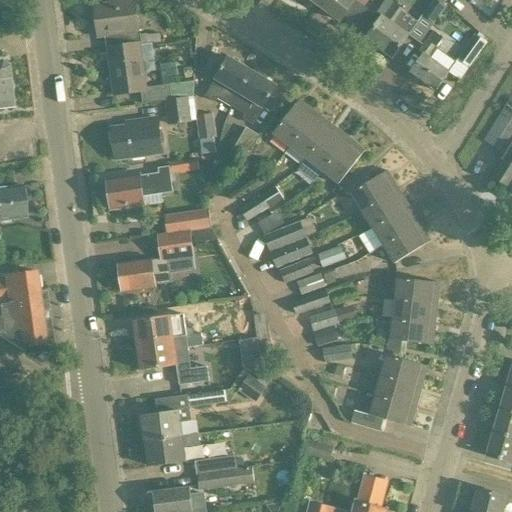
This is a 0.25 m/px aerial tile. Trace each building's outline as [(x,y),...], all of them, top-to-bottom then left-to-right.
[(138,36),(133,0),(119,0),(115,1),(115,3),(94,6),(98,38),(112,36),(114,48),(140,44),(140,45),(159,43),(158,34),(146,36),(145,35),(138,36)] [(323,0),(318,7),(340,23),(355,0),(323,0)] [(388,0),(386,0),(377,13),(382,17),(366,40),(392,59),(409,35),(395,25),(405,11),(394,3),(394,4),(388,0)] [(436,0),(434,0),(423,15),(434,23),(446,7),(436,0)] [(449,73),(429,58),(436,48),(443,39),(434,32),(419,52),(424,55),(411,72),(436,90),(449,73)] [(486,43),(475,35),(458,60),(468,68),(486,43)] [(140,44),(114,48),(107,49),(114,95),(146,91),(148,104),(172,101),(172,100),(169,85),(146,88),(140,45),(140,44)] [(218,99),(232,107),(252,73),(228,58),(215,80),(216,80),(206,97),(215,103),(218,99)] [(0,108),(13,107),(7,65),(1,62),(0,61),(0,108)] [(276,87),(252,73),(232,107),(245,115),(243,119),(253,125),(263,108),(263,109),(276,87)] [(511,189),(511,188),(511,97),(502,111),(511,117),(511,118),(494,148),(504,154),(490,176),(511,189)] [(191,122),(188,99),(166,102),(169,125),(191,122)] [(273,134),(290,147),(316,113),(299,100),(273,134)] [(316,113),(290,147),(306,159),(332,126),(316,113)] [(215,140),(212,116),(197,118),(201,142),(215,140)] [(136,121),(137,125),(111,129),(115,160),(161,154),(156,119),(136,121)] [(332,126),(306,159),(322,172),(348,138),(332,126)] [(244,156),(258,136),(246,129),(233,150),(244,156)] [(339,184),(365,151),(348,138),(322,172),(339,184)] [(169,168),(159,169),(160,175),(140,178),(140,177),(107,181),(109,196),(107,198),(111,209),(143,205),(142,198),(173,193),(170,175),(199,171),(197,160),(168,164),(169,168)] [(387,171),(351,193),(362,211),(398,189),(387,171)] [(0,221),(25,218),(21,186),(0,189),(0,221)] [(398,189),(362,211),(372,229),(408,206),(398,189)] [(240,210),(247,222),(269,210),(262,198),(240,210)] [(408,206),(372,229),(383,246),(419,224),(408,206)] [(210,230),(208,212),(185,215),(187,232),(210,230)] [(265,238),(270,253),(307,238),(301,224),(265,238)] [(430,242),(419,224),(383,246),(394,264),(430,242)] [(172,284),(171,279),(168,261),(194,258),(191,232),(157,237),(160,260),(152,262),(152,259),(134,261),(134,262),(119,264),(121,279),(119,281),(120,287),(122,288),(123,292),(138,290),(138,291),(156,288),(155,287),(172,284)] [(313,256),(307,238),(270,253),(276,270),(313,256)] [(331,266),(326,252),(317,256),(322,269),(331,266)] [(280,272),(285,285),(314,274),(309,261),(280,272)] [(0,338),(9,345),(13,338),(23,344),(23,347),(45,345),(41,320),(47,319),(46,311),(40,311),(34,272),(5,275),(6,281),(0,281),(0,338)] [(333,273),(323,276),(327,287),(336,284),(333,273)] [(296,284),(302,297),(326,288),(321,275),(296,284)] [(439,283),(397,279),(395,300),(437,304),(439,283)] [(292,304),(296,315),(331,305),(328,294),(292,304)] [(437,304),(395,300),(393,320),(435,324),(437,304)] [(335,312),(339,325),(357,319),(353,306),(335,312)] [(308,318),(313,333),(339,325),(335,312),(334,310),(308,318)] [(186,337),(183,315),(135,322),(138,342),(175,337),(175,338),(186,337)] [(265,315),(255,317),(260,347),(270,345),(265,315)] [(433,345),(435,324),(393,320),(390,341),(433,345)] [(335,327),(318,333),(313,334),(317,349),(339,342),(335,327)] [(202,338),(201,335),(187,337),(189,348),(203,346),(202,338)] [(186,337),(175,338),(175,337),(138,342),(142,370),(179,365),(177,351),(189,349),(189,348),(187,337),(186,337)] [(353,360),(350,346),(324,350),(326,364),(353,360)] [(386,355),(381,376),(422,387),(427,367),(386,355)] [(0,365),(0,385),(9,372),(0,365)] [(345,369),(337,367),(335,375),(343,377),(345,369)] [(209,382),(207,368),(176,372),(178,387),(209,382)] [(258,382),(250,377),(239,391),(256,404),(267,389),(275,395),(283,384),(266,371),(258,382)] [(375,395),(416,407),(422,387),(381,376),(375,395)] [(500,410),(511,413),(511,388),(507,387),(500,410)] [(142,417),(145,441),(182,436),(180,422),(190,420),(189,410),(227,405),(225,393),(176,400),(178,412),(142,417)] [(416,407),(375,395),(370,415),(355,412),(351,425),(381,432),(384,419),(411,427),(416,407)] [(511,413),(500,410),(494,433),(511,438),(511,413)] [(511,438),(494,433),(487,456),(511,463),(511,438)] [(182,437),(182,436),(145,441),(149,466),(186,461),(184,448),(200,446),(198,435),(182,437)] [(301,454),(329,461),(333,449),(305,441),(301,454)] [(195,461),(197,474),(237,469),(235,456),(195,461)] [(252,468),(237,469),(197,474),(200,491),(254,484),(252,468)] [(353,511),(345,511),(310,502),(307,511),(386,511),(387,509),(381,507),(388,480),(366,475),(359,501),(356,500),(353,511)] [(203,494),(191,496),(190,487),(153,492),(156,511),(204,511),(206,511),(203,494)] [(478,489),(471,511),(504,511),(503,511),(507,497),(478,489)] [(17,494),(11,490),(10,492),(2,504),(1,504),(0,505),(7,509),(17,494)]
